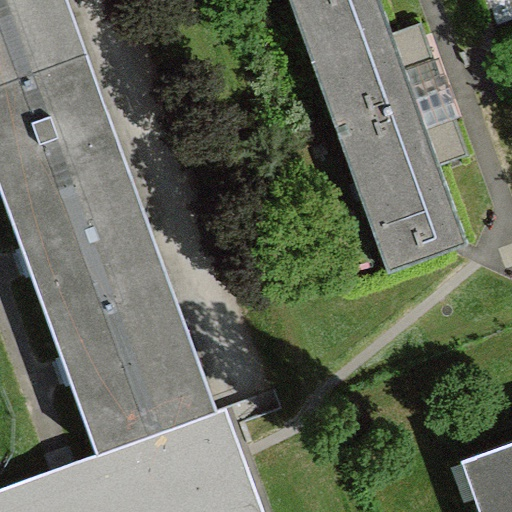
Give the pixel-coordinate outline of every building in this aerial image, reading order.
[(0,0),(0,85),(89,52),(70,0),(0,0)] [(292,0),(392,271),(471,242),(443,166),(423,111),(414,86),(394,33),(381,0),(292,0)] [(423,22),(394,33),(414,86),(443,76),(423,22)] [(0,177),(9,205),(128,162),(89,52),(0,85),(0,177)] [(451,102),(423,111),(443,166),(470,155),(451,102)] [(49,313),(168,270),(128,162),(9,205),(49,313)] [(101,451),(219,409),(168,270),(49,313),(101,451)] [(0,511),(255,511),(219,409),(101,451),(0,487),(0,511)] [(511,511),(511,441),(465,459),(484,511),(511,511)]
